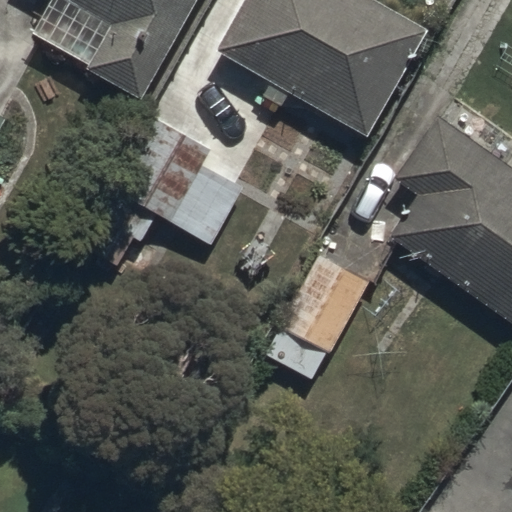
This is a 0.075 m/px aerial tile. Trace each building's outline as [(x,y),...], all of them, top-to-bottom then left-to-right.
[(142,87),(189,0),(44,0),(33,21),(88,51),(85,56),(142,87)] [(240,0),(219,40),(368,124),(427,21),(405,8),(409,0),(240,0)] [(511,315),(511,159),(438,107),(396,167),(420,184),(389,228),(511,315)] [(140,233),(156,204),(210,235),(242,179),(205,158),(213,144),(155,111),(81,241),(116,261),(133,230),(140,233)] [(332,342),(366,272),(314,247),(263,352),(310,374),(327,339),(332,342)]
